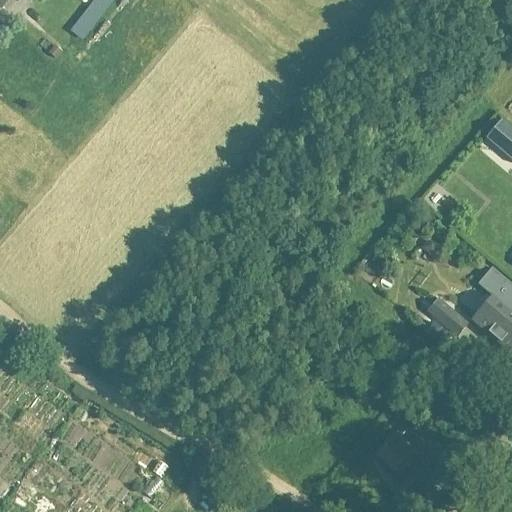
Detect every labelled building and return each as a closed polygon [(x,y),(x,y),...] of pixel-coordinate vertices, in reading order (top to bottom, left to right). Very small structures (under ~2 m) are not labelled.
[(0,0),(0,10),(8,0),(0,0)] [(33,39),(40,30),(23,18),(16,27),(33,39)] [(485,138),(511,161),(511,129),(501,120),(485,138)] [(474,324),(511,356),(511,355),(511,314),(509,313),(511,309),(511,285),(491,268),(477,285),(495,300),(474,324)] [(467,324),(438,299),(427,312),(457,337),(467,324)] [(419,464),(404,451),(409,445),(416,451),(424,442),(408,428),(400,438),(395,434),(377,455),(402,477),(408,469),(412,473),(419,464)] [(148,502),(159,485),(149,479),(138,496),(148,502)]
